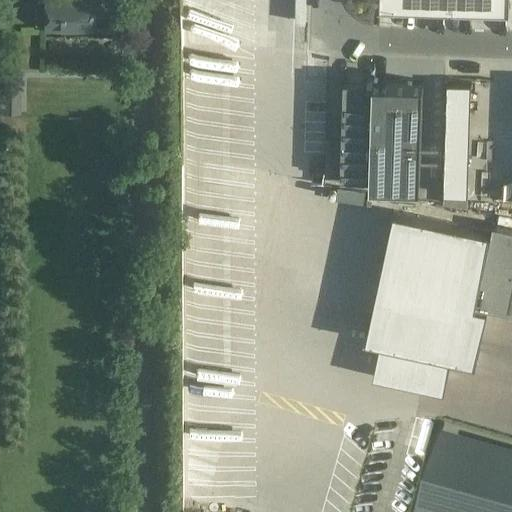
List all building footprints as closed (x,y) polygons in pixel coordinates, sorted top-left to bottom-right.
[(36,1),(36,25),(48,25),(48,27),(95,26),(94,0),(47,0),(48,1),(36,1)] [(380,0),(380,6),(412,7),(414,7),(451,8),(452,8),(509,10),(509,0),(380,0)] [(326,135),(324,177),(370,178),(370,185),(371,185),(374,79),(343,78),(342,118),(342,136),(340,136),(326,135)] [(374,79),(371,185),(421,186),(424,81),(374,79)] [(393,210),(366,338),(380,342),(452,357),(476,362),(488,307),(476,304),(491,232),(393,210)] [(491,232),(476,304),(488,307),(511,312),(511,227),(493,223),(491,232)] [(511,511),(511,461),(441,441),(421,511),(511,511)]
